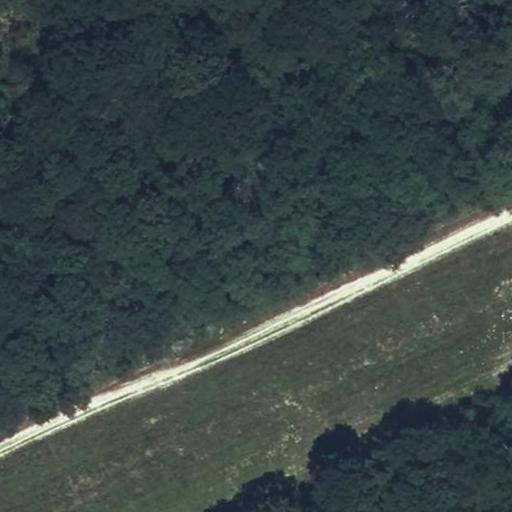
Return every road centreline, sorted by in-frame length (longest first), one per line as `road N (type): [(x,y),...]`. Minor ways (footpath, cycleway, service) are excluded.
road 1 (track): [(511,209),(0,443)]
road 2 (track): [(311,511),(511,412)]
